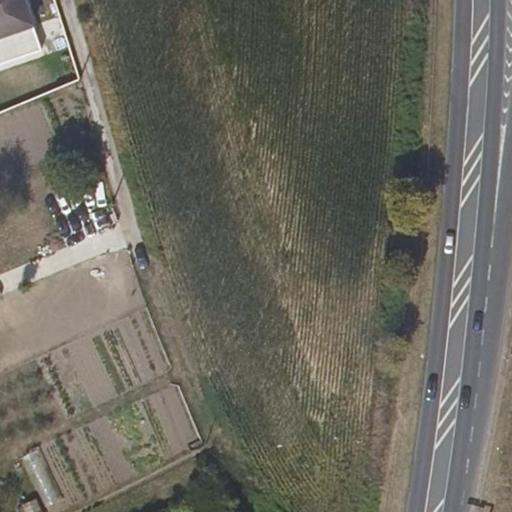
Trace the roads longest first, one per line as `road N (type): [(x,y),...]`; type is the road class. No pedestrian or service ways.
road 1 (primary): [(463,0),(445,284),(416,511)]
road 2 (primary): [(452,511),(484,237),(499,0)]
road 3 (unclassified): [(453,511),(511,160)]
road 4 (residential): [(67,0),(133,227)]
